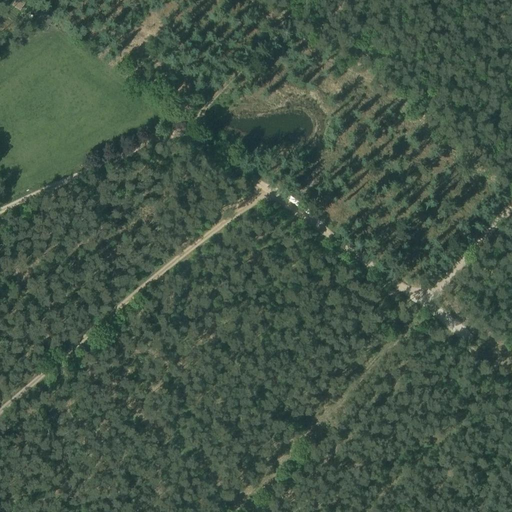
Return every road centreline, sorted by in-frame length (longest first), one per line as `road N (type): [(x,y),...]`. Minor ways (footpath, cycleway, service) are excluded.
road 1 (track): [(265,190),(0,407)]
road 2 (track): [(419,301),(265,190)]
road 3 (track): [(511,198),(419,301)]
